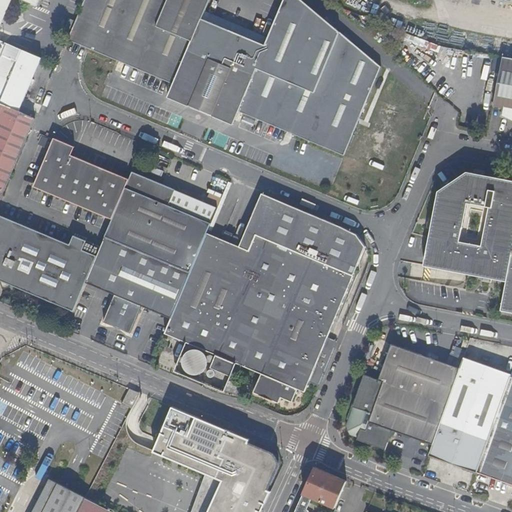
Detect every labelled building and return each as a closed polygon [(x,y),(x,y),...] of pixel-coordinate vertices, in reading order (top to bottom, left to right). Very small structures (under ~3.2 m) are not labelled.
[(0,0),(0,22),(9,0),(19,0),(34,6),(36,0),(0,0)] [(82,0),(66,39),(86,48),(170,83),(165,97),(230,125),(236,111),(270,125),(264,139),(284,147),(290,133),(341,155),(379,68),(296,0),(282,0),(264,45),(200,18),(207,0),(82,0)] [(0,102),(17,109),(39,57),(0,40),(0,102)] [(511,57),(502,56),(493,105),(504,108),(503,115),(511,119),(511,57)] [(28,116),(0,103),(0,198),(30,129),(34,118),(28,116)] [(53,135),(52,138),(32,185),(111,218),(128,177),(70,152),(73,144),(53,135)] [(161,177),(168,158),(155,153),(148,172),(161,177)] [(104,235),(189,270),(205,231),(206,227),(209,221),(168,204),(174,187),(131,170),(128,177),(111,218),(104,235)] [(511,180),(468,171),(439,191),(425,266),(509,282),(511,263),(511,180)] [(226,180),(209,221),(206,227),(210,228),(229,182),(226,180)] [(363,244),(357,234),(352,229),(259,191),(237,244),(247,248),(254,232),(350,272),(363,244)] [(0,287),(8,282),(73,310),(85,281),(100,244),(72,232),(68,241),(0,212),(0,287)] [(170,316),(163,331),(186,341),(234,361),(260,371),(252,390),(278,400),(281,394),(292,398),(297,386),(304,388),(309,379),(325,340),(327,334),(353,273),(350,272),(254,232),(247,248),(237,244),(205,231),(189,270),(170,316)] [(100,244),(85,281),(114,293),(102,320),(107,322),(113,322),(120,325),(123,328),(129,331),(140,304),(170,316),(189,270),(104,235),(100,244)] [(511,263),(509,282),(503,313),(511,314),(511,263)] [(334,343),(336,338),(327,334),(325,340),(334,343)] [(309,379),(318,382),(334,343),(325,340),(309,379)] [(234,361),(186,341),(174,369),(223,389),(234,361)] [(390,428),(430,443),(458,367),(390,342),(377,377),(363,372),(354,396),(352,396),(345,416),(347,417),(344,423),(351,426),(349,432),(365,438),(364,440),(383,447),(390,428)] [(430,443),(426,454),(474,471),(509,375),(510,373),(462,355),(458,367),(430,443)] [(511,376),(509,375),(474,471),(511,484),(511,376)] [(135,406),(142,391),(131,386),(124,401),(135,406)] [(248,440),(173,407),(153,451),(221,481),(207,511),(262,511),(273,489),(270,488),(279,467),(277,456),(247,443),(248,440)] [(335,507),(346,481),(315,467),(303,493),(305,494),(312,497),(335,507)] [(43,511),(79,511),(88,495),(89,494),(61,479),(43,511)] [(88,495),(108,505),(109,504),(89,494),(88,495)] [(295,511),(294,511),(309,511),(309,510),(307,508),(308,507),(312,497),(305,494),(297,511),(295,511)] [(104,511),(108,505),(88,495),(79,511),(104,511)]
